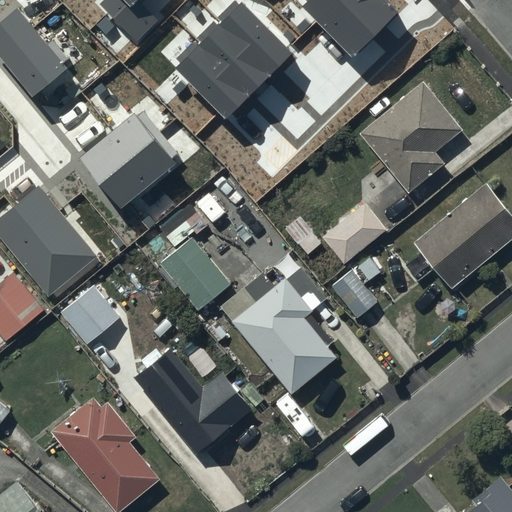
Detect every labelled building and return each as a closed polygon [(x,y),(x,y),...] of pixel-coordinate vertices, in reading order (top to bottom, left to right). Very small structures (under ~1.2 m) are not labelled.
[(210,0),(203,7),(244,51),(298,0),(210,0)] [(351,5),(280,65),(323,116),(376,71),(365,58),(383,43),(351,5)] [(157,66),(183,38),(160,16),(133,44),(157,66)] [(113,96),(47,22),(17,48),(22,53),(7,67),(68,136),(113,96)] [(423,85),(359,137),(408,196),(444,167),(434,154),(462,132),(423,85)] [(0,215),(43,180),(0,128),(0,215)] [(511,214),(488,185),(412,247),(450,294),(511,244),(511,214)] [(131,190),(111,206),(137,237),(157,221),(131,190)] [(191,204),(160,230),(175,247),(193,231),(197,236),(209,225),(191,204)] [(367,205),(323,239),(345,265),(388,231),(367,205)] [(103,214),(81,232),(106,263),(128,245),(103,214)] [(300,217),(285,231),(307,255),(322,242),(300,217)] [(192,238),(158,266),(198,313),(231,285),(192,238)] [(262,275),(220,308),(292,398),(338,361),(305,319),(327,301),(291,256),(275,269),(284,280),(274,289),(262,275)] [(352,270),(331,288),(357,320),(378,303),(352,270)] [(17,274),(0,287),(0,336),(8,346),(47,312),(17,274)] [(95,286),(60,315),(86,346),(120,318),(95,286)] [(172,351),(133,381),(195,459),(253,413),(223,374),(203,390),(172,351)] [(96,399),(53,433),(114,511),(123,511),(162,482),(132,444),(137,439),(110,405),(104,410),(96,399)] [(0,404),(0,423),(10,413),(0,404)] [(473,497),(457,510),(458,511),(511,511),(511,484),(500,469),(470,493),(473,497)] [(43,511),(19,482),(0,497),(0,511),(43,511)]
